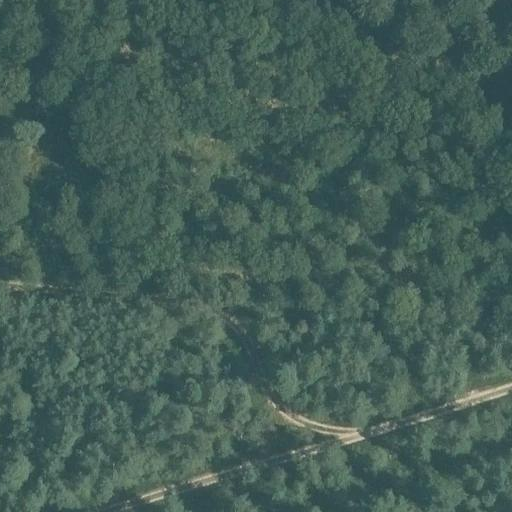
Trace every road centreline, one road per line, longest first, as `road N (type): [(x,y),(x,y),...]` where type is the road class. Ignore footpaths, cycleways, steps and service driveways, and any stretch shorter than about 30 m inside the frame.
road 1 (track): [(511,388),(109,511)]
road 2 (track): [(0,293),(198,311),(256,356),(279,420),(342,440)]
